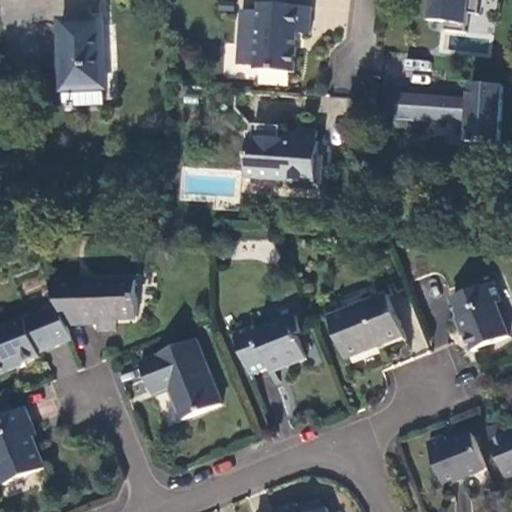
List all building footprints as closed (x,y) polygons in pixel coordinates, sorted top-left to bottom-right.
[(465,22),(467,0),(418,0),(416,28),(433,29),(432,38),(453,39),(455,21),(465,22)] [(299,15),(247,12),(246,20),(229,19),(226,74),(245,75),(244,80),(283,82),(285,42),(298,43),(299,15)] [(62,30),(67,100),(69,122),(86,119),(86,114),(110,113),(104,28),(62,30)] [(384,125),(383,137),(414,139),(414,126),(455,128),(454,149),(486,151),(490,92),(457,90),(456,107),(384,102),(383,125),(384,125)] [(306,190),(308,164),(309,149),(305,149),(306,139),(287,138),(286,149),(267,148),(268,134),(243,133),(242,147),(237,147),(236,185),(275,188),(275,194),(294,195),(295,189),(306,190)] [(313,164),(308,164),(306,190),(295,189),(294,195),(311,196),(313,164)] [(132,288),(45,287),(55,313),(63,331),(97,331),(96,336),(113,337),(113,325),(132,325),(132,288)] [(442,306),(463,358),(501,344),(487,309),(491,307),(483,288),(442,306)] [(385,302),(329,326),(344,365),(383,349),(382,345),(399,338),(385,302)] [(39,359),(68,346),(63,331),(55,313),(0,335),(0,380),(13,375),(12,373),(40,361),(39,359)] [(235,338),(216,347),(234,388),(252,378),(253,381),(268,375),(270,378),(292,370),(282,346),(284,346),(277,328),(237,343),(235,338)] [(218,409),(192,347),(139,369),(149,395),(165,389),(181,425),(218,409)] [(9,405),(0,408),(0,426),(16,420),(9,405)] [(16,420),(0,426),(0,478),(7,495),(34,483),(33,480),(46,474),(33,444),(38,443),(26,416),(16,420)] [(501,429),(485,437),(504,485),(511,480),(511,437),(506,440),(501,429)] [(483,477),(468,440),(443,449),(441,444),(424,451),(441,492),(483,477)]
